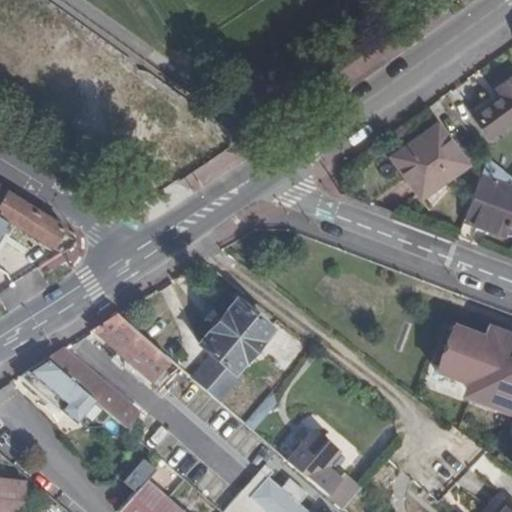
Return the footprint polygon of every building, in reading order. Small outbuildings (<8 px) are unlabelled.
[(0,0),(0,54),(101,118),(113,99),(131,111),(139,97),(146,102),(157,84),(20,0),(0,0)] [(490,138),(511,121),(511,76),(493,90),(498,97),(474,115),(490,138)] [(239,121),(246,132),(263,121),(256,110),(239,121)] [(466,165),(437,124),(391,157),(420,198),(466,165)] [(200,189),(238,161),(228,147),(190,174),(200,189)] [(511,214),(511,178),(487,158),(464,219),(504,233),(511,215),(511,214)] [(0,214),(31,234),(51,246),(63,226),(2,188),(0,190),(0,214)] [(62,253),(51,246),(31,234),(19,248),(40,267),(62,253)] [(270,328),(235,299),(199,343),(213,355),(192,378),(218,401),(240,376),(235,371),(270,328)] [(92,329),(150,380),(169,359),(117,314),(92,329)] [(511,341),(509,340),(511,335),(488,326),(485,336),(454,325),(436,371),(467,382),(480,387),(476,398),(511,411),(511,341)] [(66,353),(61,349),(46,359),(54,366),(66,353)] [(123,427),(136,412),(66,353),(54,366),(94,402),(123,427)] [(46,359),(19,376),(59,410),(61,408),(77,422),(94,402),(54,366),(46,359)] [(251,430),(276,401),(272,390),(244,423),(251,430)] [(337,451),(312,429),(286,459),(343,509),(360,488),(343,473),(339,478),(325,466),(337,451)] [(181,511),(169,501),(146,481),(155,470),(144,461),(137,465),(123,482),(135,492),(117,511),(181,511)] [(181,511),(307,511),(299,504),(308,494),(289,478),(281,487),(268,477),(272,472),(264,465),(222,511),(221,511),(186,481),(169,501),(181,511)] [(0,511),(7,511),(8,505),(23,507),(26,484),(7,482),(7,479),(0,477),(0,511)] [(511,511),(511,505),(504,499),(493,511),(511,511)]
